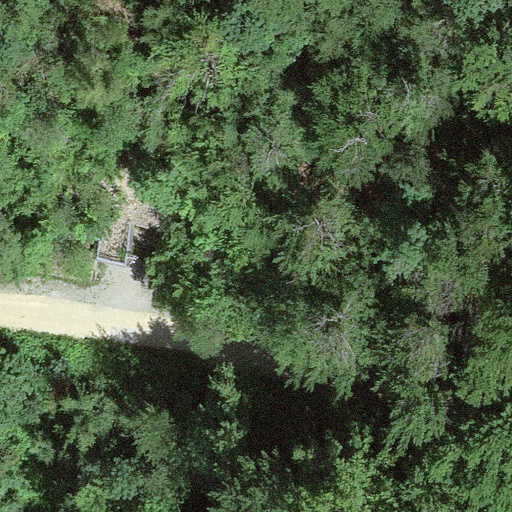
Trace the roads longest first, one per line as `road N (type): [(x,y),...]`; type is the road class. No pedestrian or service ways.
road 1 (track): [(0,308),(84,315),(250,349),(511,439)]
road 2 (track): [(122,323),(139,165)]
